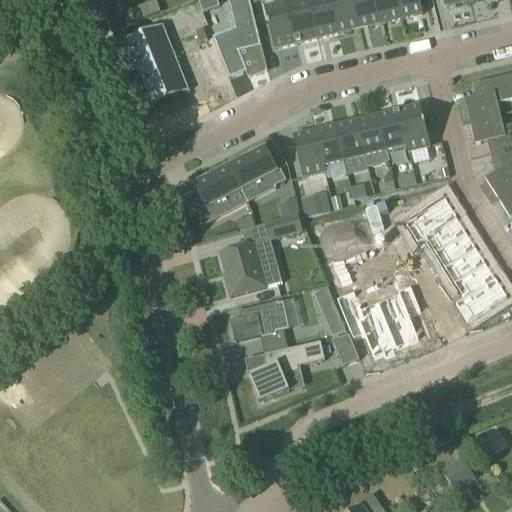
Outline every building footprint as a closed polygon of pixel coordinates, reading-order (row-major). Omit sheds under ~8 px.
[(215,0),(200,0),(197,1),(203,14),(219,8),(215,0)] [(227,0),(235,31),(213,40),(229,81),(247,74),(239,54),(261,49),(249,0),(227,0)] [(338,37),(329,0),(325,0),(308,4),(317,42),(338,37)] [(359,32),(351,0),(329,0),(338,37),(359,32)] [(380,27),(373,0),(351,0),(359,32),(380,27)] [(402,22),(396,0),(373,0),(380,27),(402,22)] [(396,0),(402,22),(423,16),(418,0),(396,0)] [(470,5),(468,0),(443,0),(446,11),(470,5)] [(156,3),(144,8),(149,19),(160,15),(156,3)] [(285,4),(264,10),(275,53),(296,47),(286,10),(285,4)] [(317,42),(308,4),(286,10),(296,47),(317,42)] [(200,18),(192,21),(197,32),(204,29),(200,18)] [(163,28),(126,43),(132,59),(170,44),(163,28)] [(203,32),(196,34),(200,46),(208,43),(203,32)] [(170,44),(132,59),(139,76),(176,61),(170,44)] [(213,54),(206,57),(211,68),(218,65),(213,54)] [(176,61),(139,76),(145,92),(183,77),(176,61)] [(218,65),(211,68),(215,79),(223,76),(218,65)] [(183,77),(145,92),(152,109),(189,94),(183,77)] [(511,102),(511,77),(473,87),(476,102),(470,104),(470,101),(464,102),(470,125),(500,118),(500,116),(497,117),(495,106),(511,102)] [(421,108),(399,113),(408,150),(407,151),(408,156),(411,155),(427,151),(430,150),(421,108)] [(399,113),(378,118),(387,155),(407,151),(408,150),(399,113)] [(364,121),(357,123),(358,129),(366,160),(365,161),(367,171),(390,165),(387,155),(378,118),(364,121)] [(511,151),(511,127),(501,131),(498,120),(501,120),(500,118),(470,125),(475,148),(481,146),(480,144),(487,142),(490,156),(511,151)] [(349,125),(335,128),(344,166),(365,161),(366,160),(358,129),(357,123),(349,125)] [(335,128),(314,133),(323,171),(324,171),(344,166),(335,128)] [(314,133),(293,138),(303,181),(326,176),(324,171),(323,171),(314,133)] [(511,151),(490,156),(495,179),(491,181),(490,179),(485,182),(498,202),(511,192),(511,151)] [(265,153),(232,170),(244,192),(269,179),(274,189),(286,183),(280,171),(275,172),(265,153)] [(196,188),(194,189),(206,213),(208,212),(242,194),(230,171),(196,189),(196,188)] [(448,171),(439,174),(441,182),(450,180),(448,171)] [(405,183),(404,184),(405,186),(406,191),(407,191),(416,188),(413,179),(407,180),(405,183)] [(393,185),(383,188),(385,196),(395,194),(393,185)] [(363,188),(351,191),(354,204),(366,201),(363,188)] [(511,192),(498,202),(510,221),(511,220),(511,192)] [(339,199),(331,201),(332,203),(334,214),(342,212),(340,201),(339,199)] [(445,201),(413,222),(425,241),(457,220),(445,201)] [(295,204),(279,208),(283,223),(298,219),(299,219),(295,204)] [(283,223),(265,228),(269,243),(269,244),(303,234),(298,219),(283,223)] [(434,256),(466,236),(457,221),(458,221),(457,220),(425,241),(434,256)] [(466,236),(434,256),(444,271),(476,251),(466,236)] [(255,246),(220,256),(227,282),(226,283),(230,300),(282,286),(278,272),(263,276),(255,247),(255,246)] [(394,246),(385,250),(389,261),(398,257),(394,246)] [(476,251),(444,271),(453,286),(486,266),(476,251)] [(398,257),(389,261),(394,272),(403,268),(398,257)] [(463,302),(496,281),(495,280),(486,266),(453,286),(463,302)] [(421,272),(412,276),(417,287),(426,283),(421,272)] [(475,321),(478,319),(480,322),(492,314),(490,311),(508,300),(496,281),(463,302),(475,321)] [(426,283),(417,287),(421,298),(430,295),(426,283)] [(419,343),(410,320),(422,315),(411,289),(397,295),(402,306),(381,315),(396,353),(419,343)] [(326,291),(315,296),(321,312),(333,307),(326,291)] [(242,323),(231,325),(236,345),(289,332),(282,305),(240,315),(242,323)] [(435,306),(426,309),(430,320),(439,317),(435,306)] [(373,362),(382,358),(384,363),(396,357),(395,353),(396,353),(381,315),(360,324),(355,312),(341,318),(352,344),(364,339),(373,362)] [(337,317),(325,322),(332,338),(344,333),(337,317)] [(439,317),(430,320),(435,331),(444,328),(439,317)] [(349,338),(332,342),(343,369),(359,363),(349,338)] [(254,373),(249,375),(260,402),(262,406),(266,404),(292,393),(286,377),(299,374),(298,369),(325,363),(321,345),(264,358),(266,367),(254,373)] [(226,387),(243,425),(253,421),(249,412),(259,407),(246,378),(226,387)] [(442,475),(456,495),(476,482),(462,462),(442,475)] [(360,511),(358,511),(381,511),(372,498),(358,508),(360,511)]
